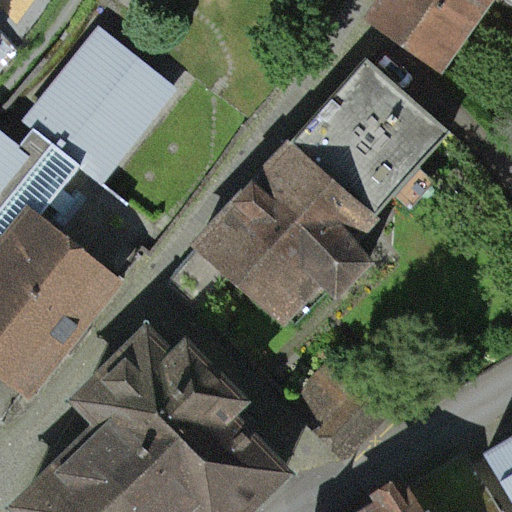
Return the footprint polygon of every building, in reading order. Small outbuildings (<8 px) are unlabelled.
[(511,0),(385,0),(371,19),(439,64),(483,0),(507,0),(511,3),(511,0)] [(0,247),(2,249),(30,216),(36,221),(49,204),(61,215),(74,199),(61,189),(77,169),(96,184),(172,90),(100,32),(27,123),(33,128),(18,146),(0,131),(0,247)] [(367,61),(331,101),(288,146),(372,221),(448,134),(367,61)] [(372,221),(288,146),(248,191),(198,245),(230,274),(283,319),(319,280),(336,296),(367,262),(351,244),(372,221)] [(0,371),(28,391),(62,350),(71,356),(90,333),(82,326),(115,283),(36,221),(30,216),(2,249),(0,247),(0,371)] [(230,274),(198,245),(184,263),(168,283),(199,309),(230,274)] [(104,426),(20,507),(25,511),(244,511),(282,476),(227,418),(243,403),(186,344),(169,360),(147,336),(80,401),(104,426)] [(312,427),(345,459),(403,401),(371,368),(312,427)] [(511,439),(485,456),(511,501),(511,439)] [(497,511),(463,455),(369,511),(497,511)]
